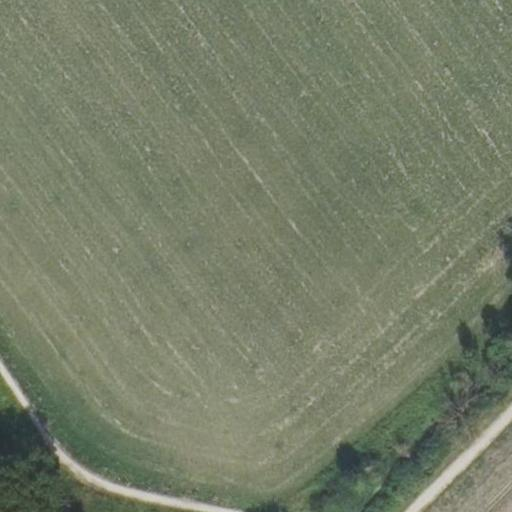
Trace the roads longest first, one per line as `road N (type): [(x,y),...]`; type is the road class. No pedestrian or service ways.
road 1 (track): [(209,511),(118,492),(61,455),(0,369)]
road 2 (track): [(511,410),(411,511)]
